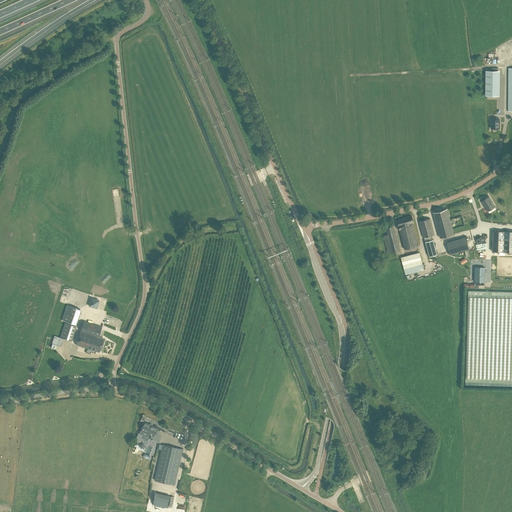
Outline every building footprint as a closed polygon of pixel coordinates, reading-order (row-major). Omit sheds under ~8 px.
[(486,59),(480,56),(477,62),(483,65),(486,59)] [(500,71),(485,70),(485,96),(500,96),(500,71)] [(491,119),(491,124),(490,128),(499,128),(500,119),(491,119)] [(495,206),(489,196),(481,201),(487,211),(495,206)] [(440,238),(454,234),(447,209),(433,213),(440,238)] [(418,246),(412,225),(413,224),(413,223),(414,222),(412,216),(397,220),(399,230),(400,230),(405,249),(418,246)] [(419,221),(429,257),(438,255),(433,239),(432,235),(434,234),(430,218),(419,221)] [(387,235),(383,236),(386,246),(388,245),(389,253),(393,252),(400,250),(394,226),(386,228),(387,235)] [(492,251),(511,251),(511,231),(493,231),(492,251)] [(466,237),(447,242),(450,254),(469,249),(466,237)] [(486,238),(476,239),(477,249),(482,248),(482,244),(486,244),(486,238)] [(419,252),(401,257),(405,274),(424,270),(419,252)] [(69,265),(68,266),(73,270),(79,263),(75,259),(74,260),(73,259),(72,260),(73,261),(70,264),(69,263),(68,265),(69,265)] [(475,267),(475,282),(485,282),(485,267),(475,267)] [(101,280),(100,280),(105,284),(111,277),(107,273),(106,274),(105,275),(102,279),(101,278),(101,279),(101,280)] [(473,296),(469,296),(468,311),(471,312),(469,309),(474,309),(474,306),(476,306),(476,304),(478,303),(481,303),(482,300),(485,300),(485,297),(483,297),(483,300),(480,297),(475,297),(475,294),(477,294),(481,291),(482,293),(485,291),(472,290),(469,293),(473,296)] [(511,291),(485,290),(485,296),(487,296),(487,300),(511,301),(511,291)] [(99,300),(91,298),(89,306),(97,308),(99,300)] [(75,325),(80,309),(67,305),(62,320),(75,325)] [(80,331),(98,337),(101,327),(83,321),(80,331)] [(72,341),(76,327),(65,323),(60,337),(72,341)] [(104,339),(98,337),(80,331),(76,344),(99,352),(104,339)] [(63,339),(54,336),(52,343),(61,346),(63,339)] [(467,351),(466,378),(489,378),(491,377),(494,379),(494,376),(499,376),(499,373),(497,373),(497,374),(497,375),(492,374),(495,372),(491,372),(488,369),(491,370),(490,369),(485,369),(485,365),(484,365),(480,361),(479,361),(479,359),(475,359),(475,355),(471,355),(473,353),(469,353),(467,351)] [(156,441),(159,435),(155,433),(158,428),(145,422),(141,430),(151,435),(150,438),(156,441)] [(175,485),(183,449),(163,445),(154,480),(175,485)] [(155,492),(153,504),(167,507),(170,496),(155,492)]
